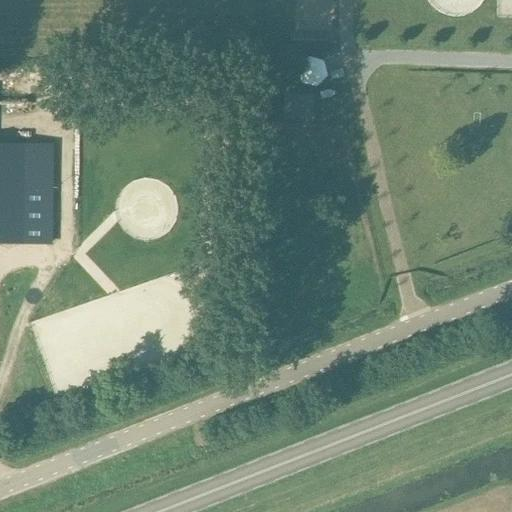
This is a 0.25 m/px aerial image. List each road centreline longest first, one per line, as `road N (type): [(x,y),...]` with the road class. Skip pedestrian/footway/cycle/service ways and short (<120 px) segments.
road 1 (unclassified): [(0,486),(511,288)]
road 2 (primary): [(511,375),(161,511)]
